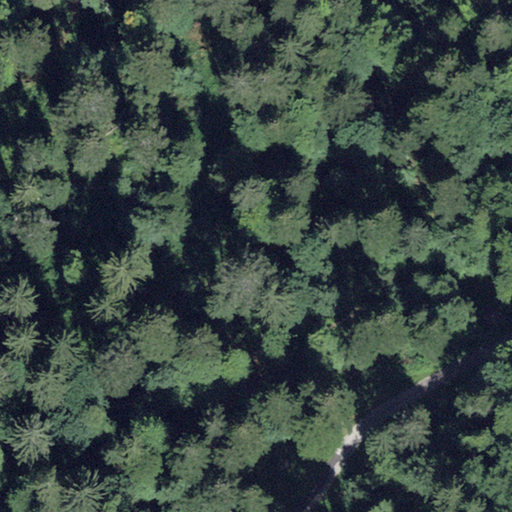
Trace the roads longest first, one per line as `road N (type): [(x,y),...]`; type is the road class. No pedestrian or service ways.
road 1 (track): [(511,192),(353,317),(220,404),(171,429),(94,451),(0,506)]
road 2 (track): [(297,511),(378,409),(511,340)]
